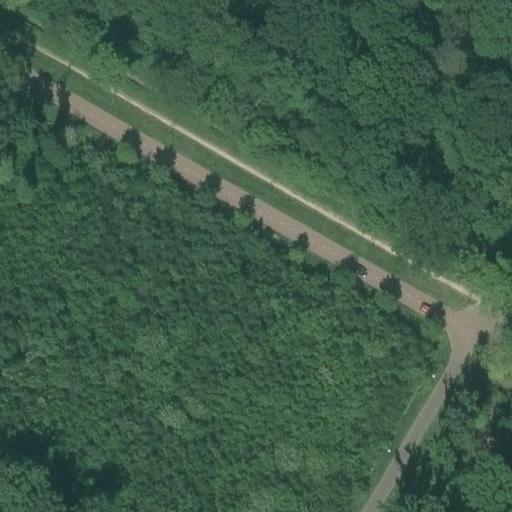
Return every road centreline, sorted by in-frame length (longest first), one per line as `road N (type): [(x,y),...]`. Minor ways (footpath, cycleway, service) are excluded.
road 1 (unclassified): [(473,334),(0,65)]
road 2 (residential): [(370,511),(473,334)]
